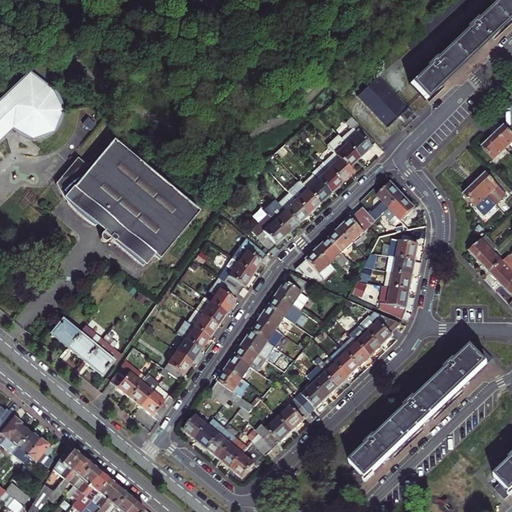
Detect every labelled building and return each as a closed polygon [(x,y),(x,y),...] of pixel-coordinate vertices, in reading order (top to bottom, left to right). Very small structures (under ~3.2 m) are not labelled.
[(444,0),(440,4),(435,9),(430,13),(425,17),(421,22),(415,26),(410,31),(405,35),(401,40),(410,50),(415,46),(420,41),(425,37),(430,32),(435,28),(439,24),(444,19),(449,15),(455,10),(460,5),(465,1),(465,0),(444,0)] [(409,83),(426,100),(511,16),(511,0),(495,0),(475,20),(474,18),(464,28),(465,29),(435,58),(434,57),(424,66),(425,67),(409,83)] [(0,140),(12,129),(14,131),(16,133),(18,135),(21,137),(23,138),(26,139),(29,140),(32,140),(35,140),(38,140),(41,139),(44,138),(46,137),(49,136),(51,134),(53,132),(55,130),(57,128),(59,125),(60,122),(61,119),(61,117),(61,114),(61,111),(61,108),(60,105),(59,102),(58,100),(56,97),(55,95),(52,93),(50,91),(30,75),(0,103),(0,140)] [(378,76),(368,86),(373,91),(383,81),(378,76)] [(373,91),(378,96),(388,86),(383,81),(373,91)] [(357,96),(362,101),(373,91),(368,86),(357,96)] [(388,86),(378,96),(382,101),(392,92),(388,86)] [(362,101),(367,106),(378,96),(373,91),(362,101)] [(392,92),(382,101),(387,106),(397,97),(392,92)] [(367,106),(372,111),(382,101),(378,96),(367,106)] [(387,106),(392,112),(402,102),(397,97),(387,106)] [(382,101),(372,111),(377,116),(387,106),(382,101)] [(392,112),(397,117),(401,114),(407,108),(402,102),(392,112)] [(377,116),(382,121),(392,112),(387,106),(377,116)] [(413,113),(407,108),(401,114),(406,120),(413,113)] [(382,121),(387,127),(397,117),(392,112),(382,121)] [(357,133),(346,143),(359,158),(375,142),(358,124),(353,128),(357,133)] [(511,134),(504,126),(494,137),(505,149),(511,142),(511,134)] [(505,149),(494,137),(482,148),(494,160),(505,149)] [(330,149),(333,152),(348,168),(359,158),(346,143),(341,139),(330,149)] [(201,213),(114,141),(92,168),(80,158),(58,184),(62,194),(65,199),(70,207),(74,212),(82,219),(86,222),(90,225),(94,227),(97,229),(99,230),(101,228),(108,234),(106,237),(106,239),(106,241),(108,241),(110,239),(144,267),(154,255),(161,261),(201,213)] [(352,172),(348,168),(333,152),(322,163),(323,164),(328,169),(341,183),(352,172)] [(328,169),(323,164),(318,168),(323,173),(328,169)] [(341,183),(328,169),(323,173),(317,179),(330,193),(341,183)] [(486,174),(475,184),(487,197),(497,186),(486,174)] [(317,179),(306,189),(319,203),(330,193),(317,179)] [(364,207),(357,213),(370,227),(384,213),(403,196),(391,184),(377,197),(383,203),(371,214),(364,207)] [(464,195),(484,216),(496,206),(487,197),(475,184),(464,195)] [(487,197),(496,206),(506,196),(497,186),(487,197)] [(306,189),(295,200),(309,214),(319,203),(306,189)] [(415,208),(403,196),(384,213),(393,223),(398,218),(401,221),(415,208)] [(264,210),(268,214),(287,234),(298,224),(284,210),(275,200),(264,210)] [(309,214),(295,200),(284,210),(298,224),(309,214)] [(357,213),(340,230),(353,243),(370,227),(357,213)] [(287,234),(268,214),(252,230),(270,250),(287,234)] [(340,230),(329,240),(342,254),(353,243),(340,230)] [(265,254),(246,238),(239,246),(245,251),(237,263),(252,274),(265,254)] [(469,251),(480,263),(492,251),(482,239),(469,251)] [(329,240),(318,251),(331,264),(342,254),(329,240)] [(398,252),(396,259),(415,263),(418,245),(400,241),(398,252)] [(318,251),(296,271),(320,282),(323,278),(320,274),(331,264),(318,251)] [(480,263),(490,273),(502,261),(492,251),(480,263)] [(373,270),(376,256),(370,255),(368,260),(364,268),(373,270)] [(490,273),(501,285),(511,273),(511,260),(508,256),(502,261),(490,273)] [(387,272),(394,274),(413,277),(415,263),(396,259),(390,258),(387,272)] [(239,293),(252,274),(237,263),(231,259),(218,278),(239,293)] [(511,273),(501,285),(511,296),(511,295),(511,273)] [(394,274),(391,288),(410,292),(413,277),(394,274)] [(309,283),(291,275),(278,295),(298,309),(300,311),(309,298),(302,293),(309,283)] [(239,293),(218,278),(211,289),(217,293),(210,302),(225,312),(239,293)] [(379,309),(403,320),(407,307),(410,292),(391,288),(387,306),(380,304),(379,309)] [(298,309),(278,295),(270,307),(285,318),(287,314),(290,316),(293,317),(298,309)] [(225,312),(210,302),(202,314),(217,325),(225,312)] [(260,320),(276,331),(281,334),(290,321),(288,319),(285,318),(270,307),(260,320)] [(193,326),(202,314),(196,309),(187,322),(193,326)] [(361,325),(382,347),(393,337),(391,334),(401,325),(373,312),(361,325)] [(202,314),(193,326),(209,337),(217,325),(202,314)] [(260,320),(252,332),(268,342),(276,331),(260,320)] [(209,337),(193,326),(187,322),(186,321),(177,333),(185,339),(200,349),(209,337)] [(62,322),(51,335),(67,348),(68,349),(79,335),(62,322)] [(352,338),(371,358),(382,347),(361,325),(350,336),(352,338)] [(68,349),(83,361),(84,362),(101,341),(85,327),(79,335),(68,349)] [(281,334),(276,331),(268,342),(273,346),(281,334)] [(268,342),(252,332),(244,344),(259,355),(268,342)] [(352,338),(341,348),(360,368),(371,358),(352,338)] [(200,349),(185,339),(176,351),(192,361),(200,349)] [(121,357),(101,341),(84,362),(100,375),(112,362),(116,365),(121,357)] [(273,346),(268,342),(259,355),(264,358),(273,346)] [(264,358),(259,355),(244,344),(235,356),(251,367),(266,378),(269,374),(261,368),(267,360),(264,358)] [(133,348),(130,352),(141,360),(145,356),(133,348)] [(341,348),(330,358),(349,378),(360,368),(341,348)] [(365,449),(349,465),(355,471),(349,476),(360,487),(494,361),(483,350),(478,355),(472,349),(456,364),(455,363),(445,372),(446,373),(415,402),(414,401),(404,410),(405,411),(375,440),(374,439),(364,448),(365,449)] [(167,371),(179,379),(192,361),(176,351),(164,369),(167,371)] [(242,380),(251,367),(235,356),(226,369),(242,380)] [(349,378),(330,358),(325,364),(319,358),(313,362),(319,369),(338,389),(349,378)] [(155,362),(151,367),(164,376),(167,371),(164,369),(155,362)] [(145,377),(126,363),(110,382),(129,397),(138,386),(141,382),(145,377)] [(242,380),(226,369),(213,388),(230,399),(234,402),(242,408),(250,413),(255,408),(239,397),(248,384),(242,380)] [(309,378),(315,385),(328,398),(338,389),(319,369),(309,378)] [(145,377),(141,382),(144,385),(150,377),(147,374),(145,377)] [(129,397),(140,407),(156,386),(157,386),(159,383),(150,377),(144,385),(141,382),(138,386),(129,397)] [(295,399),(310,415),(311,415),(328,398),(315,385),(303,396),(301,394),(295,399)] [(156,386),(140,407),(158,421),(173,399),(157,386),(156,386)] [(230,399),(213,388),(209,394),(224,406),(230,399)] [(292,407),(279,418),(293,432),(305,421),(306,419),(310,415),(295,399),(290,404),(292,407)] [(242,408),(234,402),(230,406),(238,413),(242,408)] [(242,408),(238,413),(249,421),(250,413),(242,408)] [(0,445),(1,445),(6,439),(9,441),(9,440),(20,426),(21,425),(19,423),(12,418),(12,419),(4,413),(0,418),(0,445)] [(184,431),(196,441),(208,426),(196,416),(184,431)] [(257,431),(259,434),(274,450),(280,444),(293,432),(279,418),(267,430),(263,425),(257,431)] [(207,450),(224,430),(225,429),(213,419),(208,426),(196,441),(207,450)] [(9,440),(18,447),(30,433),(20,426),(9,440)] [(236,439),(224,430),(207,450),(219,460),(236,439)] [(30,433),(18,447),(27,455),(39,440),(30,433)] [(259,434),(253,442),(266,457),(274,450),(259,434)] [(236,439),(219,460),(231,470),(243,454),(248,449),(236,439)] [(27,455),(31,458),(36,462),(38,460),(47,467),(50,467),(54,461),(47,456),(52,450),(48,448),(48,446),(42,441),(39,440),(27,455)] [(83,459),(68,446),(59,462),(66,468),(59,476),(60,477),(52,488),(55,491),(58,486),(71,472),(70,471),(76,464),(77,465),(83,459)] [(260,468),(243,454),(231,470),(243,480),(250,471),(255,474),(260,468)] [(31,458),(27,455),(21,458),(19,460),(25,465),(31,458)] [(510,462),(494,478),(500,484),(495,489),(505,500),(511,493),(511,458),(509,461),(510,462)] [(71,472),(58,486),(63,490),(68,484),(73,487),(91,465),(83,459),(77,465),(76,464),(70,471),(71,472)] [(101,474),(91,465),(73,487),(77,491),(72,497),(77,501),(90,487),(89,486),(94,479),(95,480),(101,474)] [(88,498),(91,502),(109,480),(101,474),(95,480),(94,479),(89,486),(90,487),(77,501),(82,505),(88,498)] [(86,511),(97,511),(107,501),(107,499),(112,494),(114,495),(119,488),(109,480),(91,502),(86,508),(88,511),(86,511)] [(11,483),(5,491),(22,506),(29,498),(11,483)] [(106,511),(107,511),(112,511),(127,495),(119,488),(114,495),(112,494),(107,499),(107,501),(97,511),(106,511)] [(127,495),(112,511),(126,511),(129,508),(131,510),(137,503),(127,495)] [(142,511),(145,510),(137,503),(131,510),(129,508),(126,511),(142,511)]
